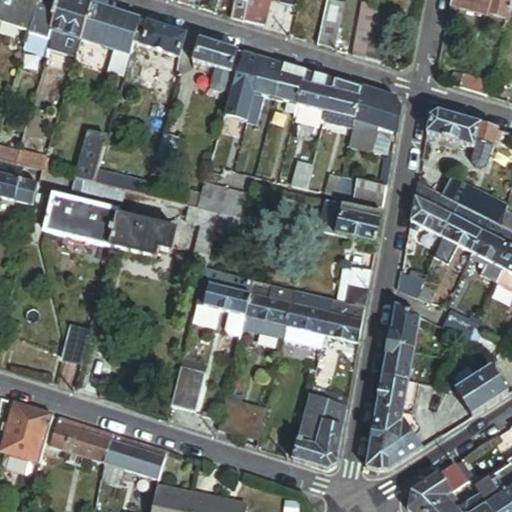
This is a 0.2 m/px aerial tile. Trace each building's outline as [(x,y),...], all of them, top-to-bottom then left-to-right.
[(40,0),(0,0),(0,25),(30,34),(40,0)] [(58,0),(40,0),(30,34),(29,36),(48,42),(51,32),(55,20),(53,19),(58,0)] [(92,8),(65,0),(58,0),(53,19),(55,20),(51,32),(82,42),(82,41),(86,29),(92,8)] [(190,0),(189,7),(196,9),(197,0),(190,0)] [(236,0),(233,20),(246,24),(250,0),(236,0)] [(273,0),(250,0),(246,24),(267,31),(273,0)] [(511,16),(511,3),(502,0),(453,0),(452,9),(484,20),(485,17),(510,25),(511,16)] [(327,1),(318,46),(336,52),(346,5),(327,1)] [(365,6),(354,57),(367,61),(374,27),(378,9),(365,6)] [(142,23),(92,8),(86,29),(124,40),(120,51),(132,54),(135,45),(142,23)] [(187,37),(142,23),(135,45),(181,59),(187,37)] [(389,30),(374,27),(367,61),(382,66),(389,30)] [(124,40),(86,29),(82,41),(120,52),(120,51),(124,40)] [(82,42),(51,32),(48,42),(48,46),(78,55),(82,42)] [(239,53),(201,42),(194,64),(217,71),(232,75),(239,53)] [(233,95),(245,55),(239,53),(232,75),(217,71),(211,87),(213,93),(222,96),(226,93),(233,95)] [(265,61),(245,55),(233,95),(229,107),(247,112),(244,122),(249,123),(265,61)] [(286,68),(265,61),(249,123),(248,124),(258,126),(265,100),(277,103),(286,68)] [(308,75),(286,68),(277,103),(299,109),(308,75)] [(335,83),(308,75),(299,109),(297,119),(325,127),(325,125),(335,83)] [(461,90),(488,98),(492,87),(464,79),(461,90)] [(363,92),(335,83),(325,125),(354,133),(356,123),(363,92)] [(398,102),(363,92),(356,123),(379,129),(398,133),(402,110),(398,102)] [(431,120),(428,138),(475,152),(472,160),(472,166),(475,170),(480,172),(485,170),(488,165),(493,150),(495,143),(500,144),(503,134),(440,115),(431,120)] [(11,139),(17,141),(24,143),(30,122),(18,117),(11,139)] [(379,129),(356,123),(354,133),(351,145),(374,151),(379,129)] [(89,135),(76,181),(87,184),(96,186),(99,173),(108,140),(89,135)] [(181,140),(165,136),(157,160),(174,165),(181,140)] [(14,150),(0,146),(0,162),(17,167),(21,153),(24,143),(17,141),(14,150)] [(217,148),(208,177),(223,182),(232,152),(217,148)] [(21,153),(17,167),(23,169),(43,173),(47,160),(21,153)] [(243,179),(257,183),(263,158),(249,155),(243,179)] [(0,162),(0,200),(15,204),(20,182),(23,169),(17,167),(0,162)] [(293,191),(309,194),(314,171),(299,167),(293,191)] [(43,173),(23,169),(20,182),(39,187),(43,173)] [(149,186),(99,173),(96,186),(128,195),(146,199),(149,186)] [(327,198),(339,201),(342,184),(343,181),(331,178),(327,198)] [(503,229),(508,213),(509,208),(498,206),(497,204),(453,182),(444,199),(460,207),(503,229)] [(342,184),(339,201),(384,211),(388,189),(359,183),(358,188),(342,184)] [(128,195),(96,186),(87,184),(84,196),(125,206),(128,195)] [(205,188),(202,199),(198,212),(221,218),(224,218),(230,195),(205,188)] [(37,195),(31,222),(38,224),(44,197),(37,195)] [(184,195),(181,207),(192,210),(198,212),(202,199),(184,195)] [(230,195),(224,218),(241,223),(243,223),(249,200),(230,195)] [(454,219),(460,207),(444,199),(435,195),(429,206),(416,200),(412,224),(443,240),(454,219)] [(48,235),(113,252),(121,221),(122,217),(57,200),(48,235)] [(343,209),(326,205),(320,235),(337,238),(343,209)] [(383,218),(343,209),(337,238),(378,247),(383,218)] [(221,218),(198,212),(192,210),(188,226),(202,230),(194,263),(208,267),(217,232),(221,218)] [(511,215),(508,213),(503,229),(511,233),(511,215)] [(224,218),(221,218),(217,232),(237,237),(241,223),(224,218)] [(475,256),(485,235),(454,219),(443,240),(475,256)] [(121,221),(113,252),(158,264),(160,256),(173,259),(179,236),(121,221)] [(439,251),(443,240),(412,224),(410,236),(439,251)] [(511,251),(511,248),(485,235),(475,256),(472,262),(485,268),(480,277),(496,285),(511,251)] [(511,251),(496,285),(511,293),(511,251)] [(367,311),(373,276),(341,269),(334,303),(337,304),(367,311)] [(248,319),(257,284),(207,272),(199,308),(231,315),(248,319)] [(399,294),(417,303),(421,293),(424,286),(403,275),(399,294)] [(289,329),(297,294),(257,284),(248,319),(289,329)] [(421,293),(417,303),(431,308),(435,298),(421,293)] [(337,304),(334,303),(297,294),(289,329),(286,342),(325,352),(329,338),(334,317),(337,304)] [(422,320),(397,308),(389,349),(416,354),(422,320)] [(245,332),(248,319),(231,315),(227,333),(230,337),(243,340),(245,332)] [(453,316),(445,332),(471,344),(477,331),(478,328),(453,316)] [(360,346),(364,324),(334,317),(329,338),(360,346)] [(289,329),(248,319),(245,332),(286,342),(289,329)] [(16,353),(22,329),(7,325),(0,349),(16,353)] [(493,360),(501,343),(477,331),(471,344),(468,348),(493,360)] [(67,370),(82,374),(89,345),(74,341),(67,370)] [(416,354),(389,349),(384,380),(410,384),(416,354)] [(211,367),(186,361),(183,370),(208,376),(211,367)] [(473,420),(511,394),(511,391),(497,368),(456,395),(473,420)] [(208,376),(183,370),(174,410),(199,417),(208,376)] [(331,383),(317,380),(312,399),(326,403),(328,395),(351,401),(353,391),(331,385),(331,383)] [(404,416),(410,384),(384,380),(378,412),(404,416)] [(328,395),(326,403),(349,409),(350,406),(351,401),(328,395)] [(312,399),(294,463),(331,476),(339,469),(349,409),(326,403),(312,399)] [(247,405),(228,401),(221,434),(239,439),(247,405)] [(408,414),(418,416),(420,405),(410,403),(408,414)] [(239,439),(260,444),(269,410),(247,405),(239,439)] [(39,466),(53,419),(14,407),(8,428),(5,436),(0,454),(0,455),(8,457),(5,466),(8,472),(28,478),(34,475),(36,466),(39,466)] [(391,474),(424,452),(406,425),(402,427),(404,416),(378,412),(367,472),(377,475),(391,474)] [(88,430),(59,421),(53,451),(70,456),(94,464),(108,469),(114,439),(88,430)] [(114,439),(108,469),(104,487),(124,491),(127,474),(146,478),(151,450),(114,439)] [(167,455),(151,450),(146,478),(161,482),(167,455)] [(94,464),(70,456),(67,464),(91,472),(94,464)] [(511,462),(508,465),(509,468),(475,491),(477,494),(485,505),(501,495),(511,487),(511,462)] [(458,470),(456,467),(412,496),(408,511),(434,511),(453,497),(469,486),(468,485),(464,478),(458,470)] [(463,467),(458,470),(464,478),(469,475),(463,467)] [(464,478),(468,485),(473,482),(469,475),(464,478)] [(511,487),(501,495),(511,510),(511,487)] [(192,511),(195,500),(159,492),(154,511),(192,511)] [(474,511),(485,505),(477,494),(471,498),(473,503),(463,510),(453,497),(434,511),(474,511)] [(511,511),(511,510),(501,495),(485,505),(489,511),(511,511)] [(248,511),(249,511),(195,500),(192,511),(248,511)]
